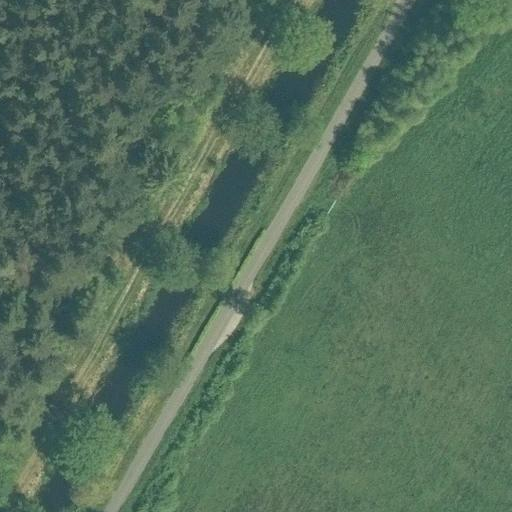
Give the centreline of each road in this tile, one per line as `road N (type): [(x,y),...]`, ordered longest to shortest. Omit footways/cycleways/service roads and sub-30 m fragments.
road 1 (track): [(304,0),(5,511)]
road 2 (unclassified): [(404,0),(113,511)]
